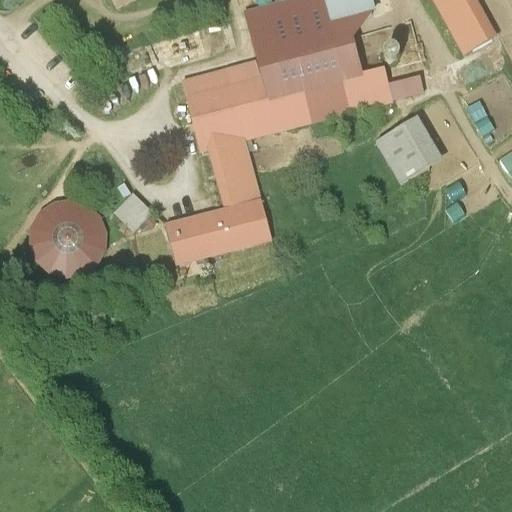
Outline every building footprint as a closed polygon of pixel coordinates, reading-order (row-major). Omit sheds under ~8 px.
[(113,0),(118,9),(133,0),(113,0)] [(242,142),(390,102),(384,77),(343,88),(327,26),(370,15),(365,0),(308,0),(242,18),(256,67),(182,87),(200,152),(209,150),(221,193),(254,184),(242,142)] [(430,0),(462,57),(493,37),(472,0),(430,0)] [(447,163),(424,176),(432,191),(451,181),(450,180),(478,165),(444,99),(420,111),(447,163)] [(441,163),(417,124),(380,146),(404,186),(441,163)] [(226,211),(166,229),(177,268),(270,241),(254,184),(221,193),(226,211)] [(26,226),(54,285),(118,255),(90,195),(26,226)] [(150,217),(131,199),(114,217),(133,235),(150,217)]
